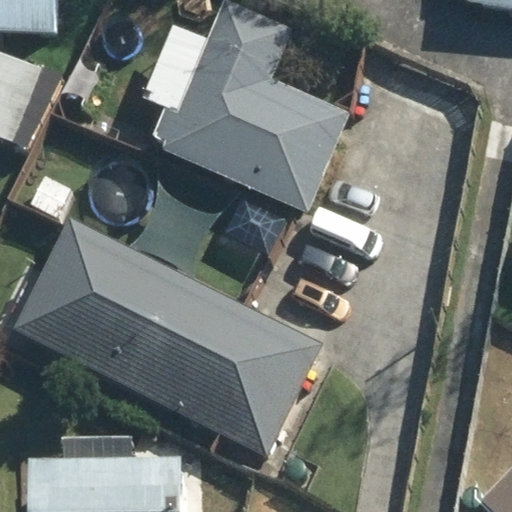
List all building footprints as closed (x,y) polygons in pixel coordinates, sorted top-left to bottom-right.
[(58,0),(0,0),(0,51),(55,55),(58,0)] [(511,0),(462,0),(460,19),(511,25),(511,0)] [(172,45),(141,117),(165,127),(149,166),(193,184),(306,233),(347,137),(268,103),(290,52),(220,23),(205,59),(172,45)] [(39,83),(0,68),(0,154),(10,158),(39,83)] [(175,215),(153,257),(74,217),(66,233),(45,274),(27,265),(0,318),(0,337),(93,385),(261,470),(317,360),(201,301),(230,243),(175,215)] [(511,511),(511,487),(486,511),(511,511)] [(27,511),(179,511),(180,493),(27,490),(27,511)]
